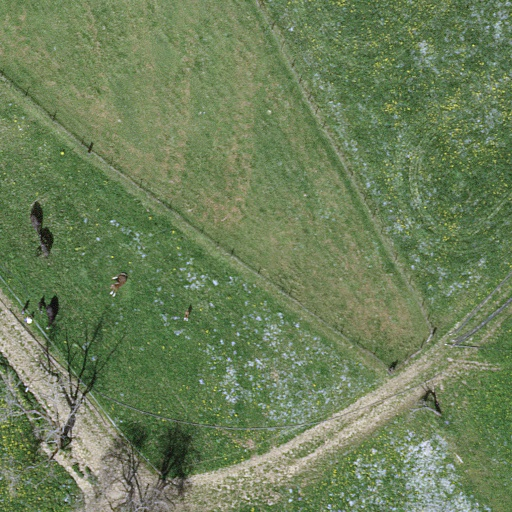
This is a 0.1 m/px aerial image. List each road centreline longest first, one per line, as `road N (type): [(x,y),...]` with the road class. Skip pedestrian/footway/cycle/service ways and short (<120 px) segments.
road 1 (track): [(197,511),(253,485),(404,379)]
road 2 (track): [(0,370),(75,511)]
